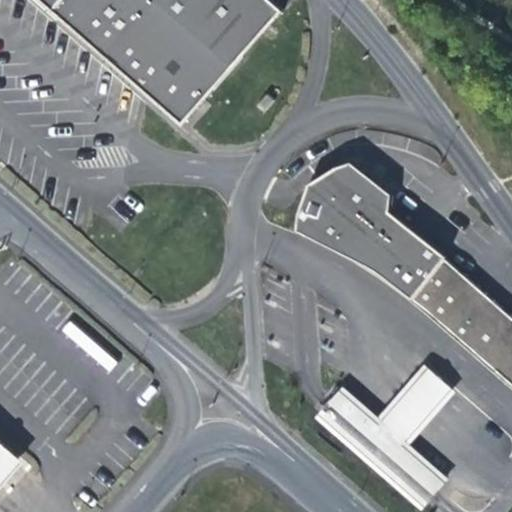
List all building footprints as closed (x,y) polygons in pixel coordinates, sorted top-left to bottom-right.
[(277,0),(59,0),(55,5),(188,123),(288,10),(277,0)] [(449,253),(418,227),(396,209),(397,192),(357,160),(340,165),(314,182),(303,211),(302,229),(382,271),(415,296),(449,253)] [(511,382),(511,319),(449,260),(452,255),(449,253),(415,296),(511,382)] [(110,371),(118,362),(70,321),(62,330),(110,371)] [(407,444),(455,390),(431,368),(383,422),(345,390),(324,414),(427,505),(448,481),(407,444)] [(0,490),(28,459),(0,434),(0,490)]
